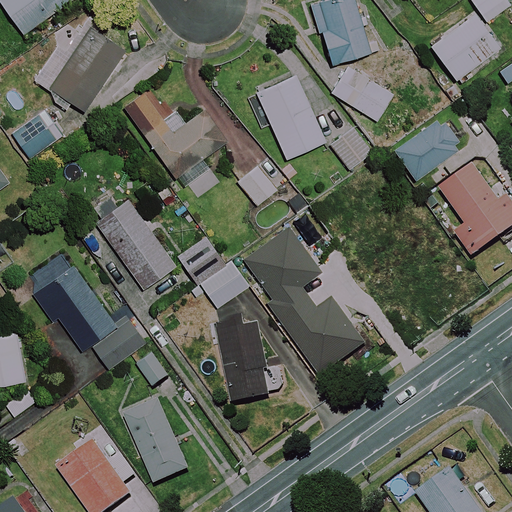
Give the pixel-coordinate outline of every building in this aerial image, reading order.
[(72,0),(0,0),(0,2),(22,35),(72,0)] [(369,53),(352,0),(325,0),(310,5),(330,66),(369,53)] [(511,3),(511,0),(469,0),(486,22),(511,3)] [(498,48),(474,15),(433,45),(457,79),(498,48)] [(123,53),(72,19),(33,78),(83,112),(123,53)] [(394,94),(348,66),(331,93),(377,122),(394,94)] [(324,142),(294,76),(255,94),(285,160),(324,142)] [(118,111),(174,182),(181,191),(209,169),(202,160),(226,141),(202,111),(185,125),(174,111),(163,120),(141,92),(118,111)] [(62,135),(43,109),(8,134),(27,161),(62,135)] [(371,153),(347,121),(324,139),(348,170),(371,153)] [(456,151),(452,145),(456,143),(443,123),(439,126),(437,122),(394,150),(414,180),(456,151)] [(277,189),(258,165),(237,182),(255,206),(277,189)] [(496,203),(469,165),(440,186),(468,225),(456,233),(473,256),(511,227),(511,208),(503,197),(496,203)] [(112,209),(104,198),(86,210),(142,290),(175,267),(127,198),(112,209)] [(372,311),(300,199),(259,225),(330,337),(372,311)] [(441,247),(367,220),(353,256),(427,284),(441,247)] [(103,373),(142,341),(117,311),(112,316),(61,254),(36,275),(45,286),(37,293),(33,296),(53,321),(56,319),(81,350),(83,349),(103,373)] [(216,310),(220,307),(222,310),(233,302),(231,299),(249,287),(231,262),(199,285),(216,310)] [(392,278),(374,270),(363,278),(387,312),(407,299),(392,278)] [(269,375),(265,359),(257,326),(244,329),(241,317),(215,323),(235,403),(270,395),(266,376),(269,375)] [(0,336),(0,383),(24,379),(16,334),(0,336)] [(168,376),(150,351),(133,362),(151,388),(168,376)] [(37,401),(28,388),(3,405),(12,418),(37,401)] [(188,470),(158,399),(124,413),(154,484),(188,470)] [(136,475),(102,424),(74,443),(79,450),(57,465),(88,511),(104,511),(130,495),(122,484),(136,475)] [(41,468),(29,452),(15,463),(28,479),(41,468)] [(477,511),(449,470),(417,492),(430,511),(477,511)] [(38,511),(25,491),(0,507),(0,511),(38,511)]
